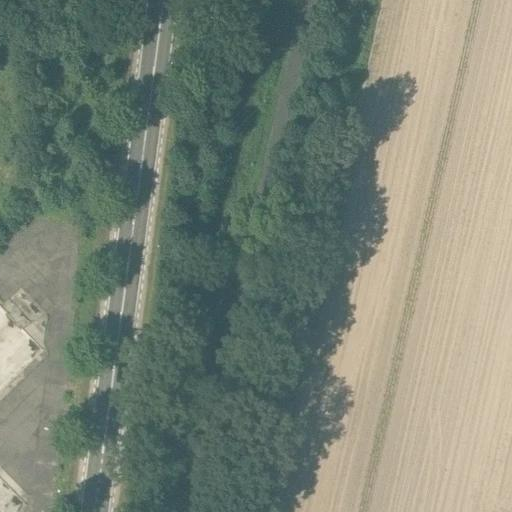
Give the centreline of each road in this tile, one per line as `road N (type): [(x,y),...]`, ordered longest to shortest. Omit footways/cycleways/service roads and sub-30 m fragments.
road 1 (secondary): [(163,0),(94,511)]
road 2 (unknown): [(30,511),(29,434),(51,359),(46,290),(35,260)]
